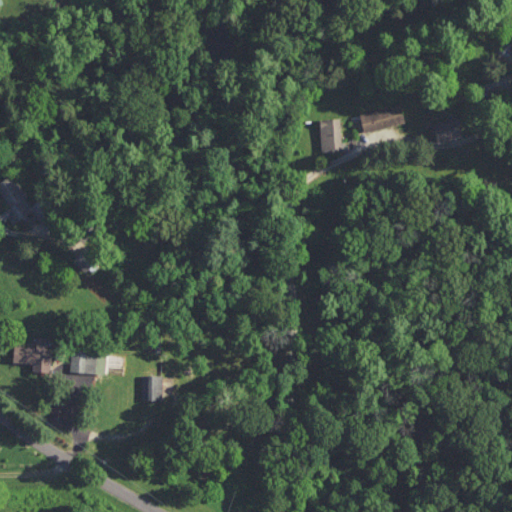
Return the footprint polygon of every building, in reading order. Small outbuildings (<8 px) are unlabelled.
[(360,113),(365,131),(405,120),(400,102),(360,113)] [(438,141),(465,134),(459,114),(433,121),(438,141)] [(341,116),(320,117),(321,148),(342,148),(341,116)] [(12,222),(34,209),(11,173),(0,179),(0,189),(11,208),(6,212),(12,222)] [(74,259),(91,273),(102,260),(85,246),(74,259)] [(33,369),(52,370),(53,335),(37,335),(37,344),(15,344),(15,360),(34,360),(33,369)] [(70,368),(104,374),(107,352),(73,346),(70,368)] [(162,373),(141,373),(142,398),(163,398),(162,373)]
